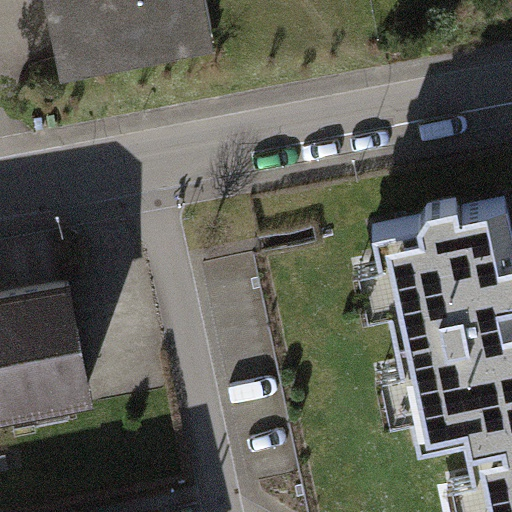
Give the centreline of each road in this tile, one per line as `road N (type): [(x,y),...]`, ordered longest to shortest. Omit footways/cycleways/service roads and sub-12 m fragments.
road 1 (residential): [(511,91),(151,158)]
road 2 (residential): [(225,511),(151,158)]
road 3 (residential): [(151,158),(0,189)]
